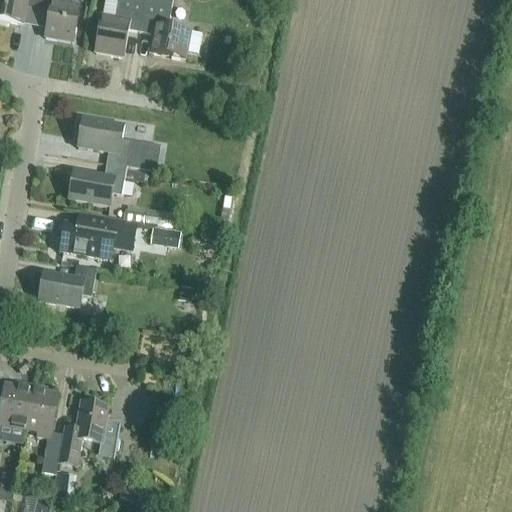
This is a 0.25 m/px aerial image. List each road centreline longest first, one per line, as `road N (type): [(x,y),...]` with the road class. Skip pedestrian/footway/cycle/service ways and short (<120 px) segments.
road 1 (residential): [(0,307),(36,92)]
road 2 (residential): [(36,92),(170,107)]
road 3 (residential): [(127,371),(0,348)]
